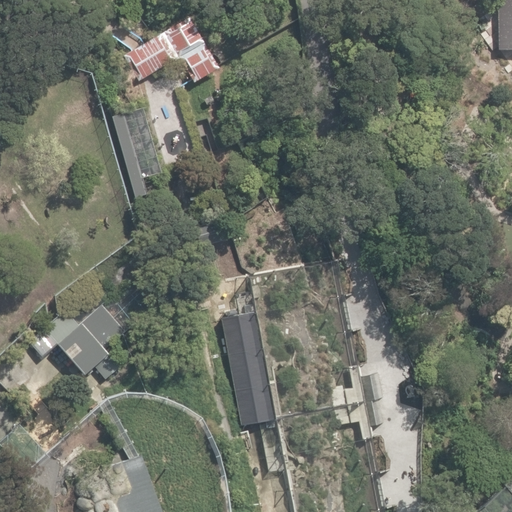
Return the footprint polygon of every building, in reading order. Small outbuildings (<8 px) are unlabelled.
[(511,0),(496,0),(497,49),(511,48),(511,0)] [(186,15),(123,54),(140,82),(176,59),(191,84),(218,67),(186,15)] [(161,171),(142,106),(126,111),(145,176),(161,171)] [(124,111),(112,114),(134,196),(146,193),(124,111)] [(192,227),(199,247),(225,238),(218,218),(192,227)] [(261,329),(234,244),(202,254),(230,339),(261,329)] [(305,324),(321,313),(312,301),(296,312),(305,324)] [(44,328),(83,375),(108,354),(104,350),(126,332),(102,305),(79,324),(66,309),(44,328)] [(242,406),(257,401),(242,344),(226,348),(242,406)] [(21,419),(0,438),(0,445),(24,472),(49,450),(21,419)] [(158,511),(139,457),(81,477),(73,482),(83,511),(158,511)] [(511,470),(502,480),(506,484),(511,490),(511,470)] [(511,511),(511,490),(506,484),(498,491),(475,511),(511,511)]
